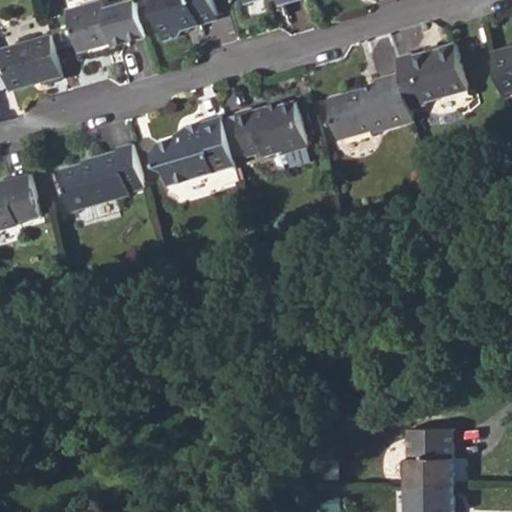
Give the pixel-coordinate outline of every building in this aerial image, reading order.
[(77,48),(107,39),(108,43),(147,33),(137,0),(119,0),(104,4),(103,0),(92,0),(66,7),(77,48)] [(151,0),(162,37),(177,32),(185,21),(216,13),(212,0),(151,0)] [(11,87),(65,72),(53,31),(0,46),(0,49),(10,83),(11,87)] [(427,96),(469,84),(456,38),(415,50),(414,48),(399,52),(404,68),(414,103),(428,99),(427,96)] [(511,44),(495,50),(507,93),(511,91),(511,44)] [(0,49),(0,85),(10,83),(0,49)] [(377,80),(328,95),(339,135),(372,126),(376,127),(417,114),(414,103),(404,68),(376,76),(377,80)] [(286,147),(309,140),(297,97),(284,101),(268,106),(267,105),(256,108),(255,105),(237,110),(249,152),(265,148),(266,151),(285,146),(286,147)] [(283,97),(267,101),(267,105),(268,106),(284,101),(283,97)] [(170,182),(238,162),(223,112),(185,123),(186,128),(187,131),(176,134),(157,140),(152,148),(157,164),(166,168),(170,182)] [(73,209),(133,192),(132,190),(148,184),(136,139),(116,145),(117,146),(88,155),(89,157),(61,166),(73,209)] [(7,181),(0,182),(0,226),(19,221),(19,217),(42,211),(31,170),(6,177),(7,181)] [(407,456),(407,484),(457,483),(456,455),(452,455),(452,442),(452,426),(411,426),(411,442),(411,455),(407,456)] [(452,511),(458,511),(457,483),(407,484),(407,511),(452,511)]
